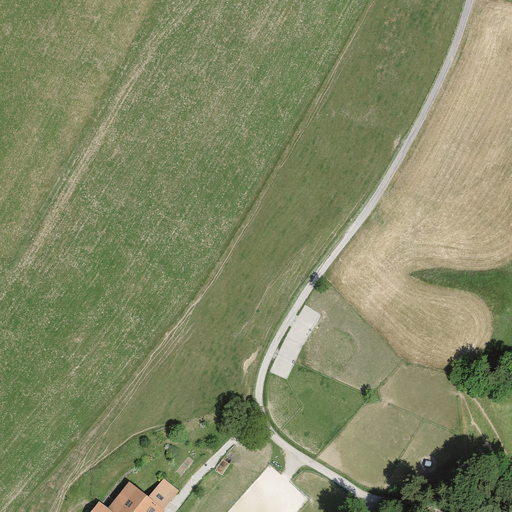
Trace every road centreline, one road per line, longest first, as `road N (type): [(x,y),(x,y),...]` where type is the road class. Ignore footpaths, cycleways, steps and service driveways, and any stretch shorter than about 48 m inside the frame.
road 1 (track): [(258,411),(274,344),(412,134),(471,0)]
road 2 (track): [(437,511),(358,493),(279,442),(258,411)]
road 3 (track): [(258,411),(169,511)]
